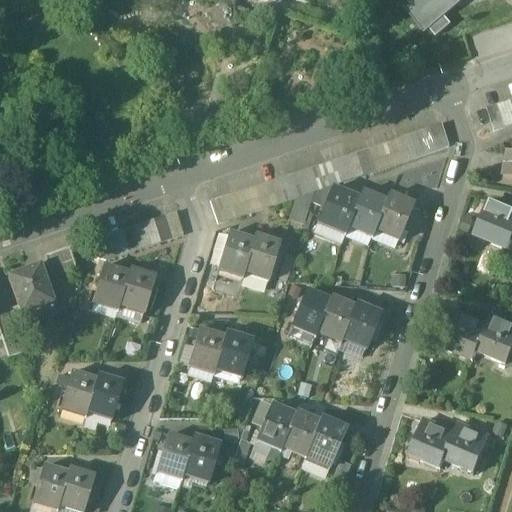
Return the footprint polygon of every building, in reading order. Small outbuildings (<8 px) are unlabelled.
[(451,0),(425,0),(426,0),(425,0),(408,0),(406,3),(412,11),(408,14),(425,34),(429,31),(436,39),(449,29),(442,20),(458,7),(451,0)] [(511,126),(511,105),(511,102),(499,106),(506,128),(511,126)] [(499,106),(487,110),(495,132),(506,128),(499,106)] [(442,125),(431,129),(439,151),(450,148),(442,125)] [(431,129),(420,132),(428,155),(439,151),(431,129)] [(420,132),(410,136),(417,159),(428,155),(420,132)] [(410,136),(399,140),(407,162),(417,159),(410,136)] [(399,140),(388,143),(396,166),(407,162),(399,140)] [(388,143),(378,147),(385,170),(396,166),(388,143)] [(378,147),(367,151),(375,173),(385,170),(378,147)] [(375,173),(367,151),(356,154),(364,177),(375,173)] [(364,177),(356,154),(345,158),(353,181),(364,177)] [(345,158),(335,162),(342,184),(353,181),(345,158)] [(342,184),(335,162),(324,165),(331,188),(342,184)] [(331,188),(324,165),(307,171),(315,193),(331,188)] [(315,193),(307,171),(296,175),(304,197),(315,193)] [(296,175),(285,178),(293,200),(304,197),(296,175)] [(293,200),(285,178),(275,182),(283,204),(293,200)] [(275,182),(264,185),(272,207),(272,208),(283,204),(275,182)] [(264,185),(253,189),(261,211),(272,207),(264,185)] [(261,211),(253,189),(243,192),(250,214),(261,211)] [(359,203),(331,191),(319,221),(347,233),(350,225),(359,203)] [(250,214),(243,192),(232,196),(240,218),(250,214)] [(240,218),(232,196),(221,199),(229,222),(240,218)] [(386,205),(362,196),(359,203),(350,225),(373,236),(376,228),(386,205)] [(386,205),(376,228),(401,238),(413,208),(389,198),(386,205)] [(221,199),(210,203),(218,225),(229,222),(221,199)] [(503,208),(490,203),(475,238),(506,251),(510,243),(511,237),(511,213),(502,210),(503,208)] [(175,214),(164,218),(171,240),(183,236),(175,214)] [(164,218),(153,221),(161,244),(171,240),(164,218)] [(153,221),(142,225),(150,247),(161,244),(153,221)] [(347,233),(319,221),(316,227),(317,227),(314,234),(341,246),(347,233)] [(150,247),(142,225),(132,228),(139,251),(150,247)] [(132,228),(121,232),(129,254),(139,251),(132,228)] [(121,232),(110,235),(118,258),(129,254),(121,232)] [(110,235),(94,240),(89,257),(105,262),(118,258),(110,235)] [(254,244),(228,236),(218,269),(244,277),(254,244)] [(280,247),(255,239),(254,244),(244,277),(269,284),(280,247)] [(69,249),(45,258),(52,278),(76,269),(69,249)] [(40,268),(8,280),(18,308),(21,317),(22,317),(53,305),(40,268)] [(244,277),(218,269),(217,274),(242,282),(244,277)] [(128,277),(103,270),(92,307),(117,315),(118,311),(128,277)] [(155,280),(130,273),(128,277),(118,311),(143,318),(155,280)] [(242,282),(217,274),(212,290),(237,298),(242,282)] [(329,305),(305,295),(293,325),(317,335),(318,331),(329,305)] [(355,311),(331,302),(329,305),(318,331),(342,342),(343,338),(355,311)] [(380,318),(356,307),(355,311),(343,338),(367,348),(380,318)] [(18,308),(6,312),(13,332),(26,327),(22,317),(21,317),(18,308)] [(6,312),(0,314),(0,333),(1,336),(9,360),(21,356),(13,332),(6,312)] [(468,320),(456,315),(441,350),(472,363),(476,354),(486,329),(468,321),(468,320)] [(508,328),(490,321),(486,329),(476,354),(507,368),(511,355),(511,328),(508,327),(508,328)] [(224,341),(199,333),(188,371),(213,379),(214,374),(224,341)] [(252,344),(226,336),(224,341),(214,374),(241,382),(252,344)] [(71,376),(59,414),(84,422),(86,417),(96,384),(71,376)] [(123,387),(97,379),(96,384),(86,417),(111,424),(123,387)] [(295,420),(271,409),(258,439),(282,450),(284,446),(295,420)] [(320,426),(296,416),(295,420),(284,446),(307,456),(309,452),(320,426)] [(346,433),(321,422),(320,426),(309,452),(333,463),(346,433)] [(437,429),(423,423),(408,458),(439,471),(443,463),(454,437),(437,430),(437,429)] [(476,436),(457,429),(454,437),(443,463),(474,476),(489,441),(476,435),(476,436)] [(192,446),(167,439),(157,471),(182,479),(192,446)] [(219,449),(194,442),(192,446),(182,479),(182,480),(207,487),(219,449)] [(67,478),(43,470),(31,508),(44,511),(56,511),(58,510),(67,478)] [(182,479),(157,471),(156,477),(181,484),(182,480),(182,479)] [(84,511),(94,481),(69,473),(67,478),(58,510),(64,511),(84,511)] [(181,484),(156,477),(151,492),(176,499),(181,484)]
